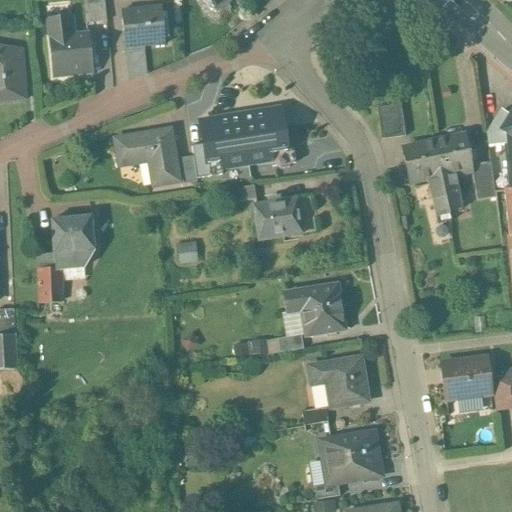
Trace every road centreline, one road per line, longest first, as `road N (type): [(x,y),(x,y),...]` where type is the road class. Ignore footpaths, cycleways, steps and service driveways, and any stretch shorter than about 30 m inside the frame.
road 1 (residential): [(269,30),(366,160),(435,511)]
road 2 (residential): [(269,30),(188,75),(0,155)]
